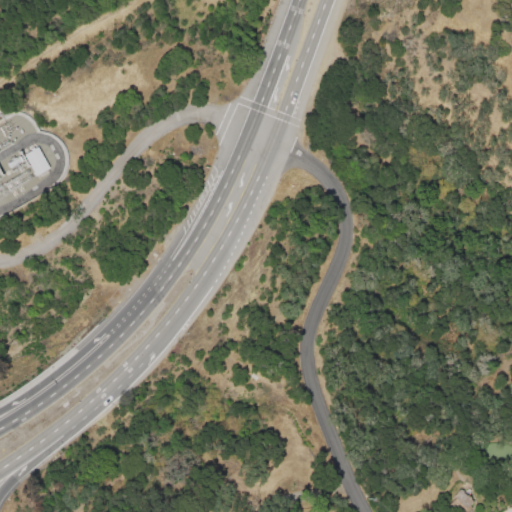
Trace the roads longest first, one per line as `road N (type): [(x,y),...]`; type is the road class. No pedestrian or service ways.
road 1 (residential): [(358,511),(308,375),(306,344),(344,241),(339,198),(320,170),(250,126)]
road 2 (primary): [(250,126),(166,282),(92,361),(28,410)]
road 3 (primary): [(156,342),(219,255),(275,145)]
road 4 (primary): [(275,145),(329,0)]
